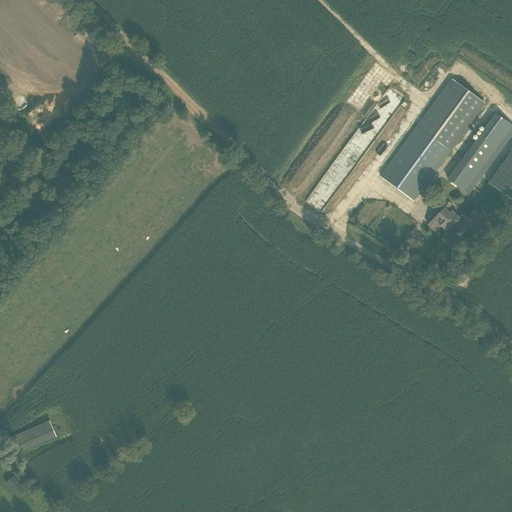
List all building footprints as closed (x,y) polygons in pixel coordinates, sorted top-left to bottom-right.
[(413,200),(419,192),(485,104),(452,79),(387,168),(381,176),(413,200)] [(469,195),(511,135),(511,125),(496,113),(447,179),(469,195)] [(511,149),(488,183),(511,200),(511,149)] [(439,213),(427,224),(435,232),(440,226),(446,232),(450,228),(455,234),(468,222),(462,215),(459,218),(448,207),(451,204),(444,197),(433,207),(439,213)] [(49,421),(12,437),(19,452),(56,436),(49,421)] [(13,477),(7,482),(19,496),(28,488),(25,484),(21,487),(13,477)]
